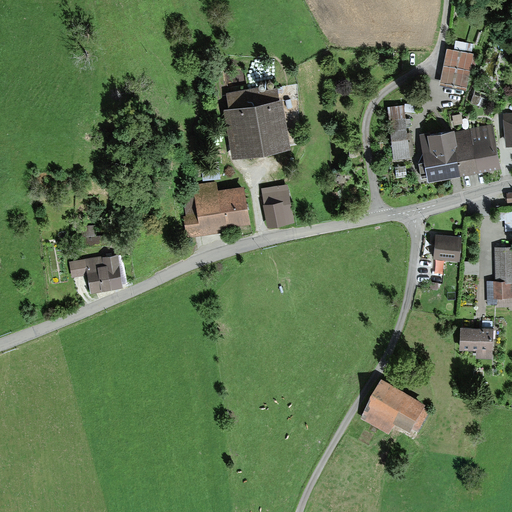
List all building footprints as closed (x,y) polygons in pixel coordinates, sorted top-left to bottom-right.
[(448,45),(439,82),(465,88),(470,69),(474,70),(478,54),(474,53),(474,51),(448,45)] [(226,91),(229,106),(225,107),(233,156),(291,146),(282,96),(260,100),(258,86),(226,91)] [(489,94),(475,89),(471,101),(486,105),(489,94)] [(405,103),(389,105),(394,157),(410,156),(405,103)] [(461,113),(452,115),(454,124),(463,122),(461,113)] [(428,175),(429,180),(458,174),(467,172),(480,170),(501,166),(493,123),(456,130),(455,126),(419,133),(424,158),(418,159),(421,176),(428,175)] [(199,136),(189,135),(188,165),(198,166),(199,136)] [(201,162),(202,178),(220,177),(219,161),(201,162)] [(406,165),(396,166),(397,177),(407,176),(406,165)] [(216,180),(192,185),(194,197),(182,199),(189,236),(225,229),(224,226),(230,225),(251,221),(244,183),(218,188),(216,180)] [(263,187),(269,224),(294,220),(288,183),(263,187)] [(452,235),(435,234),(433,257),(460,259),(462,236),(452,235)] [(487,279),(488,305),(511,303),(511,246),(494,247),(495,278),(487,279)] [(72,276),(89,273),(91,291),(104,289),(124,285),(123,282),(127,282),(123,254),(119,255),(118,253),(69,261),(72,276)] [(480,261),(465,260),(464,274),(479,274),(480,261)] [(481,326),(461,325),(460,347),(477,348),(476,354),(492,355),(493,326),(481,326)] [(426,402),(382,376),(359,416),(389,433),(391,428),(414,441),(432,409),(425,405),(426,402)]
